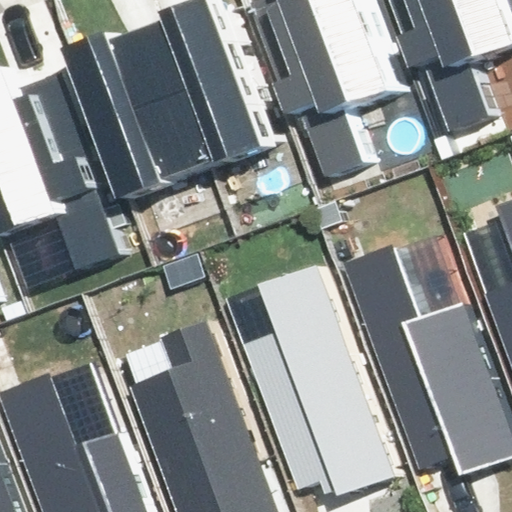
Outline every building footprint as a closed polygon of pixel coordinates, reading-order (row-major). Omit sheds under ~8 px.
[(201,11),(174,22),(226,162),(297,137),(246,0),(208,0),(198,4),(201,11)] [(304,76),(339,176),(387,159),(368,105),(424,85),(394,0),(296,0),(321,70),(304,76)] [(425,25),(460,124),(508,108),(489,53),(511,45),(511,0),(435,0),(442,19),(425,25)] [(93,37),(150,190),(226,162),(174,22),(148,32),(143,18),(93,37)] [(92,263),(140,246),(105,146),(88,152),(61,77),(48,82),(37,50),(0,62),(0,181),(16,228),(73,208),(92,263)] [(511,184),(503,188),(511,210),(511,226),(484,238),(511,312),(511,184)] [(408,233),(357,251),(427,454),(466,440),(477,471),(511,458),(511,383),(481,294),(435,310),(408,233)] [(298,320),(256,336),(309,478),(346,465),(354,487),(409,467),(329,254),(280,272),(298,320)] [(0,300),(13,296),(0,260),(0,300)] [(155,357),(210,511),(252,511),(258,510),(258,511),(299,511),(219,290),(173,307),(187,345),(155,357)] [(66,361),(7,384),(55,511),(161,511),(114,386),(80,399),(66,361)] [(38,511),(0,411),(0,511),(38,511)]
